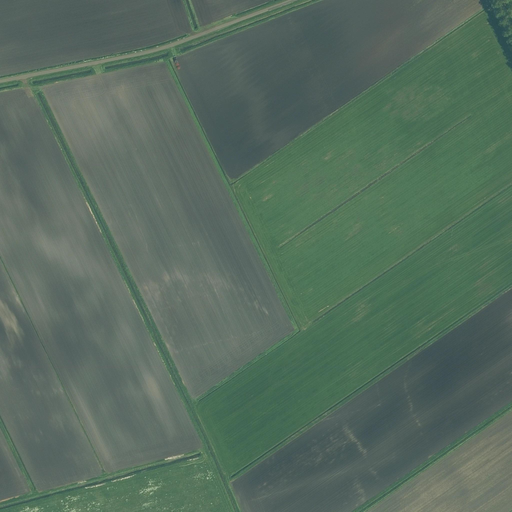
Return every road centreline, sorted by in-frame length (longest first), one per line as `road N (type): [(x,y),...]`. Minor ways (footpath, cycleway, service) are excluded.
road 1 (unclassified): [(0,81),(170,46),(294,0)]
road 2 (track): [(0,511),(208,455)]
